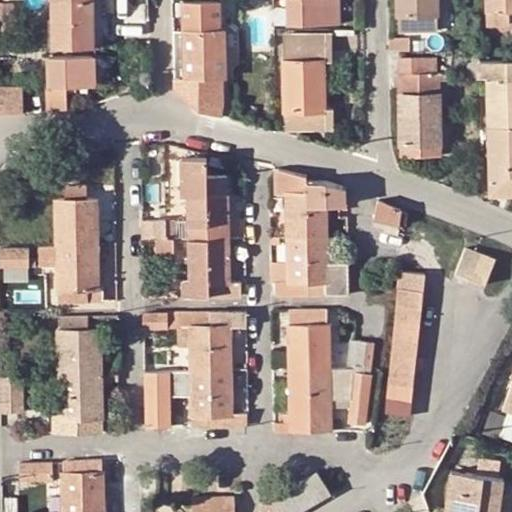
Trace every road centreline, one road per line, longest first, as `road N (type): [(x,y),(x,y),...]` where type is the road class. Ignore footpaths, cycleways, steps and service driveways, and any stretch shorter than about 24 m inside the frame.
road 1 (residential): [(130,444),(125,116)]
road 2 (residential): [(260,446),(258,143)]
road 3 (residential): [(383,481),(420,445),(471,313)]
road 4 (residential): [(371,0),(378,183)]
road 5 (residential): [(378,183),(511,228)]
road 6 (residential): [(260,446),(341,446),(383,481)]
road 7 (residential): [(0,448),(130,444)]
road 8 (residential): [(130,444),(260,446)]
road 9 (residential): [(0,149),(125,116)]
road 10 (residential): [(258,143),(378,183)]
